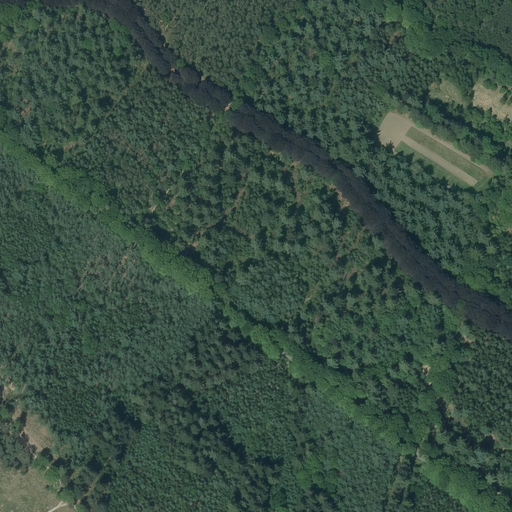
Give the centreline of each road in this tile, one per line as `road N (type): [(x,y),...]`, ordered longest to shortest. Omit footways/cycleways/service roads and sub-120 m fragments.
road 1 (unclassified): [(486,511),(0,137)]
road 2 (track): [(478,511),(0,145)]
road 3 (track): [(227,115),(337,176),(412,269),(465,307)]
road 4 (track): [(0,2),(103,6),(141,36),(170,75),(227,115)]
road 5 (track): [(465,307),(415,455)]
road 6 (track): [(511,64),(375,0)]
